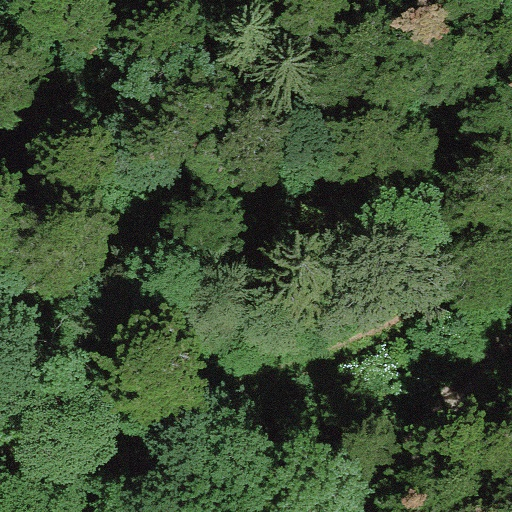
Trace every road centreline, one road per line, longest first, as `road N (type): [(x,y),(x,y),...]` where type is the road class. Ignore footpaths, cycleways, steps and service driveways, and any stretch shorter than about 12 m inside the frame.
road 1 (track): [(0,469),(363,346),(511,271)]
road 2 (track): [(511,329),(367,511)]
